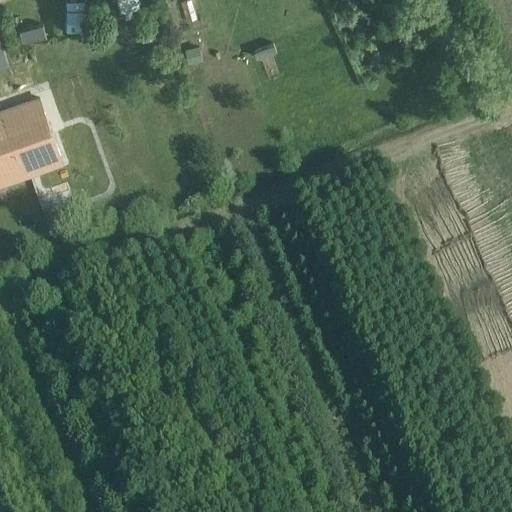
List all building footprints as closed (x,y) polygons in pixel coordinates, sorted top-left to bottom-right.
[(43,25),(19,31),(23,44),(46,38),(43,25)] [(195,62),(192,51),(180,54),(183,66),(195,62)] [(164,59),(146,63),(151,85),(169,82),(164,59)] [(23,63),(12,67),(21,90),(32,86),(23,63)] [(39,97),(0,110),(0,187),(64,164),(39,97)] [(159,113),(164,132),(185,126),(179,107),(159,113)]
